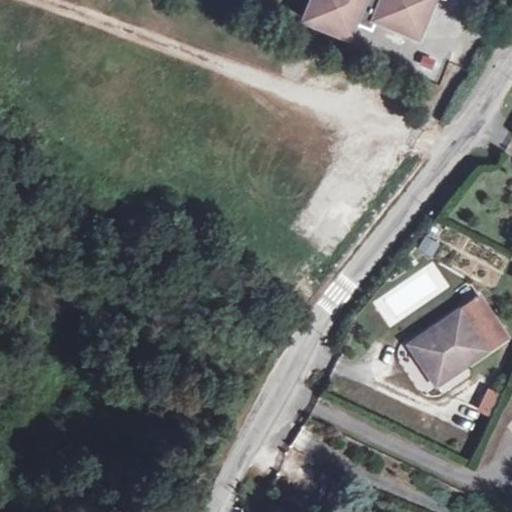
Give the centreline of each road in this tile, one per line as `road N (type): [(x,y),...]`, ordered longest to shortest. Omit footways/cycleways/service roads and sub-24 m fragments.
road 1 (tertiary): [(204,511),(282,369),(511,57)]
road 2 (track): [(451,146),(40,0)]
